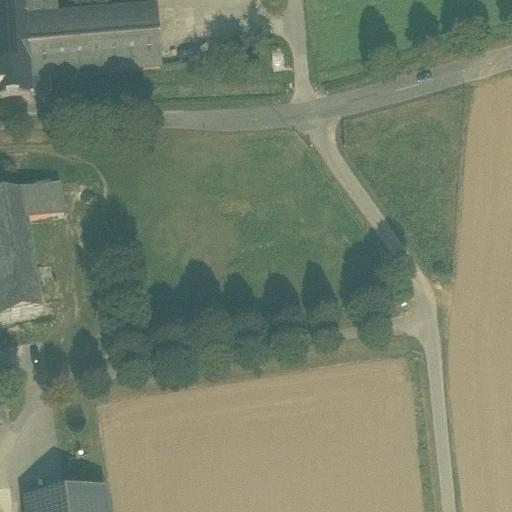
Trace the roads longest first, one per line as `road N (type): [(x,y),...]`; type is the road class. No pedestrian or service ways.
road 1 (unclassified): [(0,134),(306,116),(511,57)]
road 2 (track): [(427,317),(450,511)]
